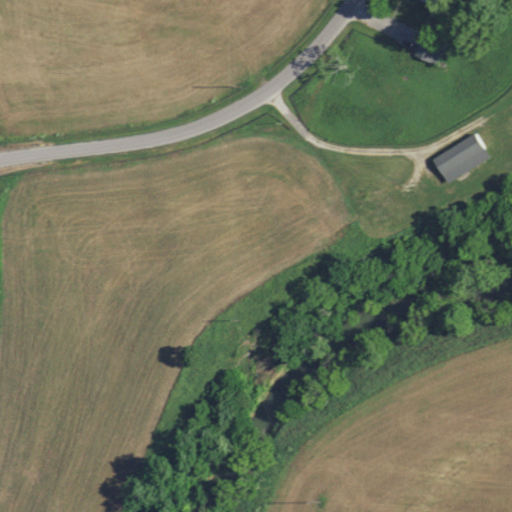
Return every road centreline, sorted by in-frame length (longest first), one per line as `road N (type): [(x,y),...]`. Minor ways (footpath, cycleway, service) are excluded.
road 1 (residential): [(0,162),(163,140),(205,127),(251,98)]
road 2 (residential): [(251,98),(314,47),(349,0)]
